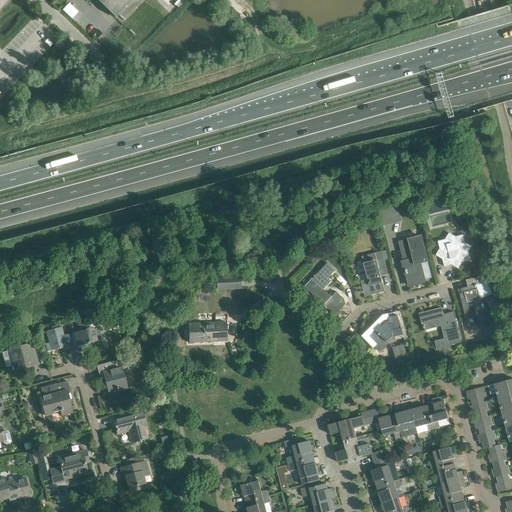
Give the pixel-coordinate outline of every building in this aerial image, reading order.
[(96,0),(115,18),(131,0),(96,0)] [(105,46),(120,61),(127,54),(112,39),(105,46)] [(439,212),(449,209),(447,201),(437,204),(439,212)] [(382,225),(400,221),(397,208),(379,213),(382,225)] [(374,229),(379,224),(374,219),(369,224),(374,229)] [(445,239),(438,241),(439,249),(436,255),(442,259),(444,267),(451,265),(458,268),(462,262),(469,260),(467,253),(471,246),(465,242),(463,235),(455,237),(449,233),(445,239)] [(406,274),(407,274),(410,285),(424,282),(423,279),(430,277),(427,265),(426,265),(425,261),(426,261),(420,237),(400,243),(405,262),(403,263),(405,271),(406,274)] [(361,257),(367,280),(360,282),(364,297),(385,292),(381,276),(388,274),(381,251),(361,257)] [(327,263),(304,287),(335,316),(345,305),(344,299),(336,292),(331,297),(324,290),(331,281),(328,278),(335,271),(327,263)] [(461,293),(459,294),(465,317),(468,327),(479,324),(476,314),(471,315),(467,303),(485,298),(492,321),(502,318),(488,281),(483,283),(481,276),(466,280),(467,287),(460,289),(461,293)] [(218,289),(241,288),(241,277),(218,278),(218,289)] [(461,343),(453,312),(443,315),(441,308),(419,314),(421,323),(422,323),(424,331),(441,327),(444,339),(434,341),(436,349),(461,343)] [(62,327),(46,331),(49,343),(51,350),(63,347),(64,350),(74,347),(74,345),(76,345),(76,347),(77,347),(80,346),(80,348),(88,346),(87,344),(89,343),(89,341),(91,341),(91,343),(98,341),(94,328),(88,329),(87,326),(96,324),(94,317),(101,315),(101,314),(79,320),(79,319),(78,320),(79,320),(79,326),(71,328),(73,333),(73,335),(71,335),(71,334),(64,335),(62,327)] [(389,343),(387,341),(392,336),(402,334),(397,316),(388,318),(384,319),(367,336),(376,346),(374,347),(379,353),(389,343)] [(188,324),(189,343),(226,341),(225,322),(188,324)] [(404,344),(392,348),(397,366),(409,362),(404,344)] [(5,367),(18,364),(20,371),(29,368),(28,366),(37,364),(32,345),(2,353),(5,367)] [(103,375),(108,392),(117,390),(120,401),(120,402),(134,398),(131,387),(127,388),(122,369),(126,368),(123,359),(96,366),(99,376),(103,375)] [(496,392),(498,399),(511,395),(511,379),(488,386),(490,394),(496,392)] [(67,381),(40,388),(43,397),(40,397),(45,416),(54,414),(53,412),(60,410),(62,415),(72,413),(67,394),(70,393),(67,381)] [(470,406),(483,402),(482,396),(484,396),(482,387),(466,391),(469,400),(471,399),(473,405),(470,406)] [(511,410),(511,395),(498,399),(502,413),(511,410)] [(433,405),(428,406),(434,429),(439,427),(438,421),(449,418),(443,397),(432,399),(433,405)] [(486,402),(483,402),(470,406),(472,414),(475,414),(476,420),(474,420),(474,421),(487,417),(486,411),(488,410),(486,402)] [(422,407),(411,410),(417,433),(434,429),(428,406),(422,408),(422,407)] [(379,421),(379,422),(380,422),(379,418),(377,409),(370,410),(374,423),(379,421)] [(350,439),(356,438),(354,429),(364,426),(364,425),(368,424),(374,423),(370,410),(364,412),(365,415),(345,421),(350,439)] [(401,413),(395,415),(401,438),(417,433),(411,410),(400,413),(401,413)] [(511,410),(502,413),(506,428),(511,426),(511,410)] [(142,411),(113,419),(117,434),(129,431),(132,443),(147,439),(144,427),(146,426),(142,411)] [(379,418),(380,422),(379,422),(380,425),(383,436),(394,433),(395,439),(401,438),(395,415),(390,416),(389,416),(379,418)] [(479,428),(480,434),(491,431),(489,425),(492,425),(490,416),(487,417),(474,421),(476,429),(479,428)] [(343,441),(350,439),(345,421),(328,425),(330,435),(341,432),(343,441)] [(10,443),(11,441),(8,432),(6,431),(2,432),(1,434),(0,434),(0,441),(2,442),(2,441),(3,441),(4,443),(6,444),(10,443)] [(484,449),(489,448),(495,446),(493,440),(496,439),(493,431),(491,431),(480,434),(478,435),(480,443),(482,443),(484,449)] [(356,438),(350,439),(355,458),(362,456),(371,454),(369,444),(368,444),(367,438),(365,438),(364,436),(356,438)] [(338,462),(355,458),(350,439),(343,441),(346,450),(335,453),(338,462)] [(295,456),(286,458),(288,465),(313,458),(312,452),(309,441),(292,446),(295,456)] [(169,442),(163,444),(164,450),(170,448),(171,448),(169,442)] [(493,463),(504,460),(506,459),(504,451),(501,451),(500,445),(495,446),(489,448),(491,454),(488,455),(491,463),(493,463)] [(450,447),(433,452),(436,463),(430,464),(431,470),(454,464),(452,459),(453,458),(450,447)] [(379,455),(372,458),(374,464),(386,460),(384,454),(383,450),(378,452),(379,455)] [(45,453),(36,455),(42,481),(52,479),(53,484),(65,481),(64,479),(87,473),(85,463),(88,462),(85,451),(66,456),(66,455),(58,457),(61,467),(50,470),(45,453)] [(145,461),(138,463),(136,457),(129,459),(131,465),(120,468),(122,477),(125,476),(129,491),(136,489),(136,486),(145,484),(143,476),(149,475),(145,461)] [(313,458),(288,465),(290,471),(299,469),(301,479),(303,485),(320,480),(315,463),(313,458)] [(376,469),(371,471),(375,482),(377,487),(399,480),(394,463),(388,465),(387,462),(386,460),(374,464),(376,469)] [(497,477),(507,474),(510,474),(508,465),(505,466),(504,460),(493,463),(494,469),(492,469),(494,478),(497,477)] [(455,470),(454,464),(431,470),(433,476),(439,474),(442,485),(464,479),(461,471),(457,472),(456,469),(455,470)] [(283,467),(276,468),(278,475),(282,490),(289,488),(285,473),(288,472),(286,466),(283,467)] [(507,474),(497,477),(498,483),(496,484),(498,492),(511,488),(511,482),(511,480),(509,480),(507,474)] [(4,478),(0,478),(0,500),(9,498),(10,501),(29,495),(25,478),(6,483),(4,478)] [(464,479),(442,485),(444,495),(438,497),(440,503),(462,496),(461,491),(462,491),(461,488),(466,487),(464,479)] [(378,493),(381,503),(398,498),(395,487),(401,485),(399,480),(377,487),(379,492),(378,493)] [(245,497),(246,502),(269,496),(267,490),(261,492),(258,481),(241,486),(244,497),(245,497)] [(331,500),(334,499),(331,488),(327,489),(326,484),(309,488),(309,486),(301,489),(303,497),(311,495),(313,505),(331,500)] [(266,511),(264,504),(270,502),(269,496),(246,502),(248,508),(247,508),(248,511),(266,511)] [(464,502),(462,496),(440,503),(441,508),(447,507),(448,511),(467,511),(464,502)] [(408,511),(410,511),(408,506),(402,508),(398,498),(381,503),(384,511),(408,511)] [(331,500),(313,505),(315,511),(333,511),(331,500)]
